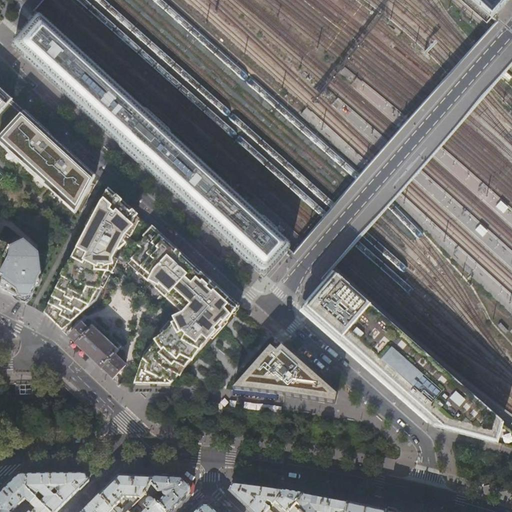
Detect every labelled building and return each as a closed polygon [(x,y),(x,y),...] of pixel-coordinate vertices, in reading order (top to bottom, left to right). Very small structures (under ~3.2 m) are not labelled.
[(469,0),(492,20),(509,0),(469,0)] [(313,101),(315,103),(385,15),(382,14),(313,101)] [(210,228),(259,273),(261,274),(265,274),(268,274),(270,272),(288,252),(290,249),(290,247),(290,245),(288,243),(258,214),(230,189),(88,58),(42,17),(40,16),(38,16),(37,17),(15,41),(14,44),(14,46),(15,49),(16,51),(210,228)] [(432,67),(434,69),(449,51),(448,49),(432,67)] [(0,143),(74,212),(93,176),(88,171),(81,165),(0,90),(0,143)] [(163,385),(170,386),(188,365),(195,357),(210,340),(233,314),(238,308),(215,287),(209,281),(166,242),(109,189),(44,313),(51,320),(60,329),(85,314),(85,316),(98,314),(96,307),(102,303),(122,264),(174,312),(142,348),(127,384),(158,384),(163,385)] [(0,295),(28,311),(46,279),(44,255),(27,239),(20,239),(11,244),(0,239),(0,295)] [(385,384),(434,426),(451,431),(501,444),(506,427),(421,355),(332,277),(302,311),(385,384)] [(113,380),(125,367),(126,366),(117,357),(120,354),(93,328),(89,331),(82,324),(69,338),(77,345),(76,346),(103,372),(104,370),(113,380)] [(276,341),(231,392),(336,403),(337,395),(304,366),(288,351),(276,341)] [(57,475),(27,476),(27,489),(49,511),(57,511),(88,481),(86,475),(57,475)] [(49,511),(27,489),(27,476),(23,476),(19,476),(4,491),(0,494),(0,511),(49,511)] [(99,496),(115,511),(128,511),(148,493),(155,478),(138,477),(119,476),(99,496)] [(170,511),(189,494),(189,487),(181,480),(171,479),(155,478),(148,493),(165,511),(170,511)] [(269,501),(273,505),(282,496),(283,491),(268,489),(258,488),(233,485),(230,492),(251,511),(266,511),(270,509),(267,506),(269,504),(268,502),(269,501)] [(294,493),(283,491),(282,496),(273,505),(270,509),(266,511),(288,511),(294,507),(304,495),(294,493)] [(165,511),(148,493),(128,511),(165,511)] [(325,499),(304,495),(294,507),(299,511),(345,511),(348,503),(325,499)] [(91,504),(82,511),(115,511),(99,496),(91,504)] [(348,503),(345,511),(386,511),(387,511),(367,507),(348,503)]
